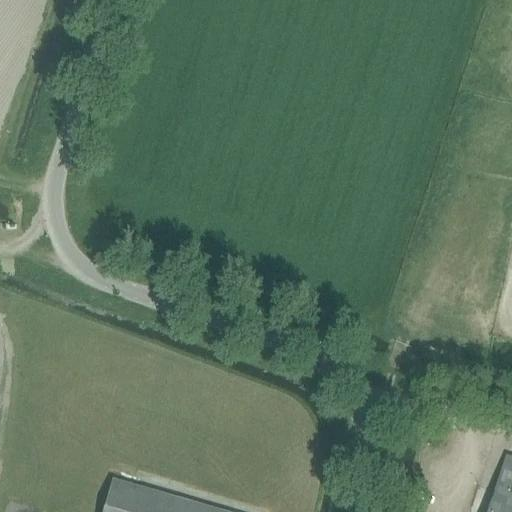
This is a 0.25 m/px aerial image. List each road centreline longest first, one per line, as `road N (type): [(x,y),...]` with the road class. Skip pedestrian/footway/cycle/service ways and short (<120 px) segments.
road 1 (unclassified): [(309,354),(80,268),(58,244),(52,193),(115,0)]
road 2 (residential): [(356,511),(367,468),(361,416),(344,384),(309,354)]
